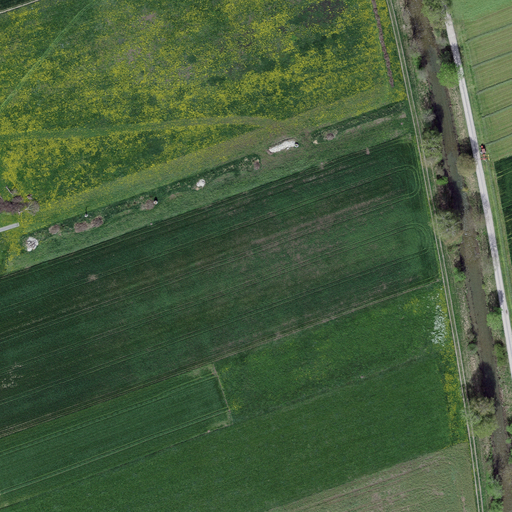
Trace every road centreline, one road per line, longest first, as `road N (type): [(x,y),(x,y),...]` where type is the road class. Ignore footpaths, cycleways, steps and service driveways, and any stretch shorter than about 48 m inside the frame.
road 1 (track): [(483,511),(434,203),(391,0)]
road 2 (track): [(511,357),(480,154),(444,0)]
